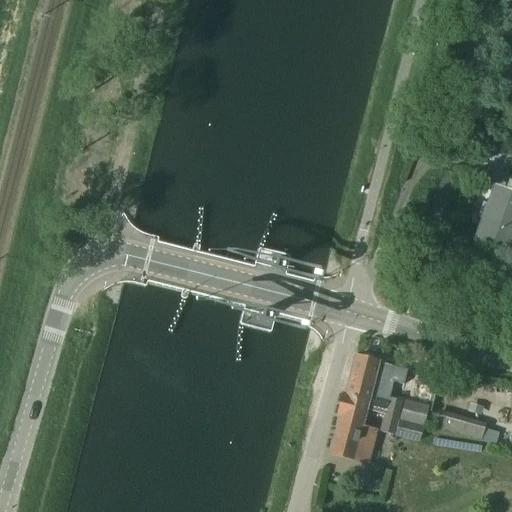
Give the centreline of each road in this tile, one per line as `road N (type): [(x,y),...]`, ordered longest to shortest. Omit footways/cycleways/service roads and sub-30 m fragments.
road 1 (track): [(90,260),(162,0)]
road 2 (tertiary): [(0,511),(64,299),(90,260)]
road 3 (tertiary): [(349,313),(125,255),(90,260)]
road 4 (unclassified): [(294,511),(349,313)]
road 5 (tertiary): [(511,360),(349,313)]
